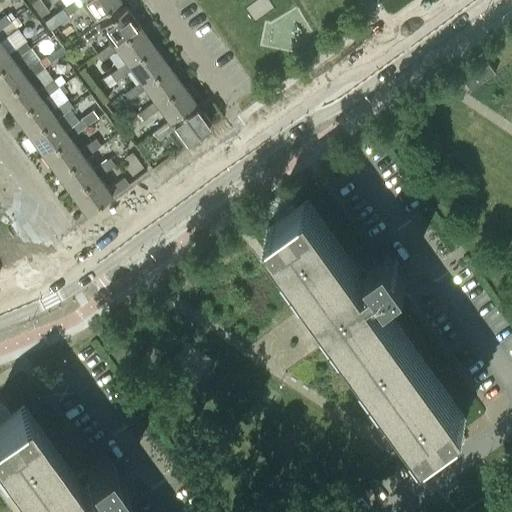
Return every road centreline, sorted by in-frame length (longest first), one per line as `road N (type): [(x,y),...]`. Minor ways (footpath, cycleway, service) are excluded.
road 1 (tertiary): [(93,270),(478,0)]
road 2 (residential): [(174,511),(69,366)]
road 3 (residential): [(0,145),(93,270)]
road 4 (residential): [(393,511),(511,426)]
road 5 (residential): [(154,0),(233,109)]
